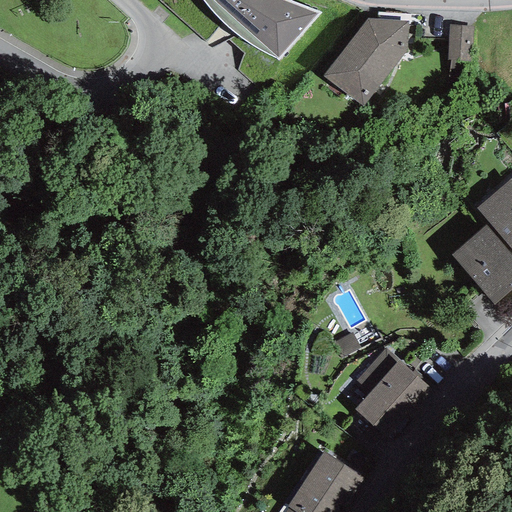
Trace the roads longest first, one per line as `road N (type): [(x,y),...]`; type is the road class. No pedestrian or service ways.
road 1 (unclassified): [(123,0),(146,22),(152,43),(150,61),(125,85),(61,84),(0,50)]
road 2 (residential): [(360,511),(426,426),(511,343)]
